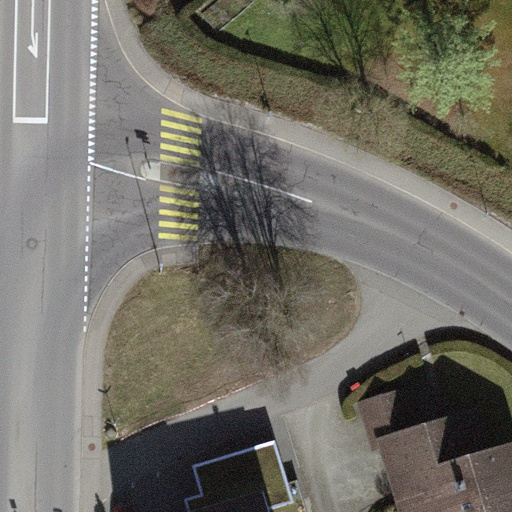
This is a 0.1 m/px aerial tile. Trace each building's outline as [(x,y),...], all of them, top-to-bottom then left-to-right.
[(405,405),(400,390),(365,400),(369,415),(378,413),(405,405)] [(405,405),(378,413),(388,444),(421,434),(412,403),(405,405)] [(421,434),(388,444),(405,501),(436,492),(441,511),(511,511),(511,456),(511,453),(480,462),(468,420),(421,434)] [(185,500),(187,511),(226,511),(262,501),(265,511),(293,502),(275,441),(193,465),(201,495),(185,500)] [(226,511),(265,511),(262,501),(226,511)]
